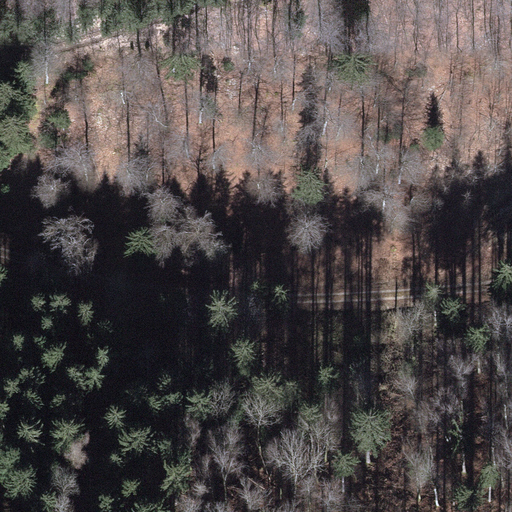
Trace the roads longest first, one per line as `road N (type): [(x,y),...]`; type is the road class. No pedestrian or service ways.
road 1 (track): [(511,284),(376,300),(181,287),(0,248)]
road 2 (track): [(0,57),(61,46),(197,0)]
